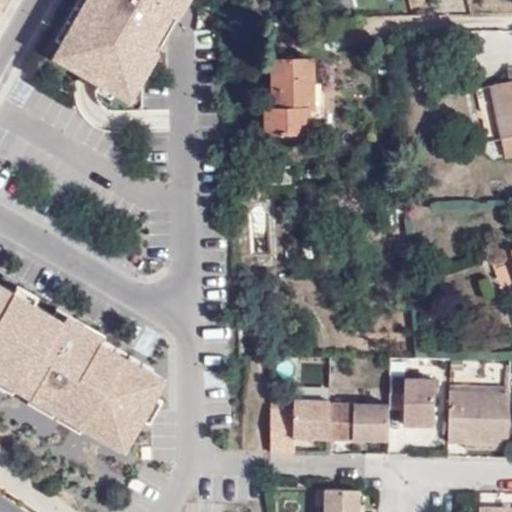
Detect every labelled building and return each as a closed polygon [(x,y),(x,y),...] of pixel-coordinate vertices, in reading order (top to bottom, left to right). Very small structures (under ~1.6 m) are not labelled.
[(0,0),(0,21),(13,0),(0,0)] [(88,0),(55,61),(131,102),(187,0),(88,0)] [(238,64),(252,64),(252,49),(238,49),(238,64)] [(262,135),(310,135),(312,58),(271,59),(269,106),(263,106),(262,135)] [(511,84),(491,89),(505,160),(511,158),(511,84)] [(511,249),(503,253),(504,257),(511,275),(511,249)] [(0,287),(0,378),(127,448),(165,378),(0,287)] [(396,396),(396,409),(396,411),(412,411),(413,429),(443,430),(444,385),(397,384),(396,396)] [(375,395),(360,396),(359,407),(396,409),(396,396),(385,393),(375,395)] [(511,395),(456,394),(455,446),(471,446),(511,446),(511,395)] [(300,441),(335,441),(336,406),(336,401),(300,400),(299,411),(277,410),(275,456),(300,456),(300,441)] [(359,407),(336,406),(335,441),(395,442),(396,411),(396,409),(359,407)] [(366,511),(366,503),(367,493),(329,492),(328,511),(366,511)] [(375,511),(376,503),(366,503),(366,511),(375,511)]
